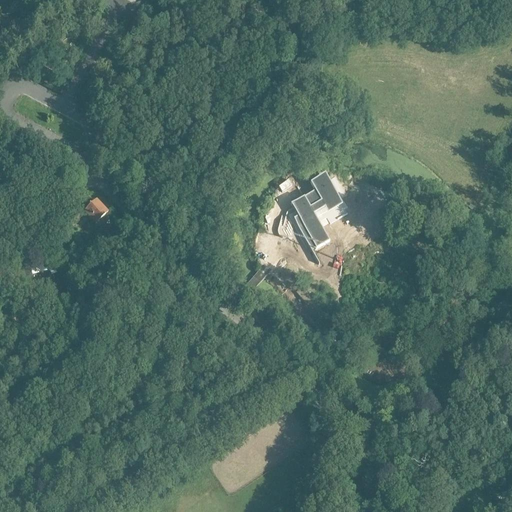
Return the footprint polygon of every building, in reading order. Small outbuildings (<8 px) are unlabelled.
[(18,22),(1,23),(2,30),(0,30),(0,46),(2,48),(18,29),(19,29),(18,22)] [(301,216),(293,220),(311,252),(326,243),(311,216),(335,202),(329,190),(330,189),(323,176),(310,184),(313,189),(314,191),(305,197),(294,203),(296,207),(301,216)] [(96,225),(108,213),(96,200),(84,212),(96,225)] [(80,267),(71,270),(73,276),(82,273),(80,267)] [(51,304),(43,307),(46,314),(81,302),(79,294),(73,295),(72,291),(69,292),(49,299),(51,304)]
